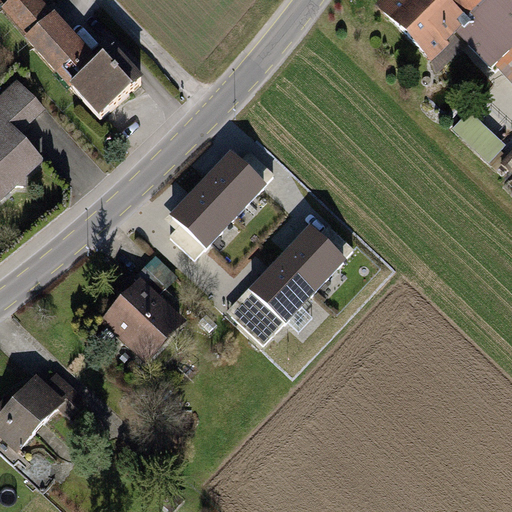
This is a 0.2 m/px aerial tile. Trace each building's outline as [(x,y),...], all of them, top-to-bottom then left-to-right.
[(40,0),(18,0),(1,13),(24,42),(54,16),(40,0)] [(511,0),(389,0),(377,12),(440,75),(466,52),(489,78),(511,55),(511,0)] [(54,16),(24,42),(96,125),(141,86),(111,52),(97,65),(54,16)] [(0,205),(43,168),(19,141),(47,116),(19,84),(0,99),(0,205)] [(494,165),(509,148),(475,118),(460,135),(494,165)] [(172,219),(210,255),(270,193),(232,157),(172,219)] [(251,295),(288,331),(348,269),(311,233),(251,295)] [(146,285),(105,323),(144,366),(186,328),(146,285)] [(38,382),(0,418),(0,436),(19,456),(60,417),(69,427),(89,407),(60,377),(46,390),(38,382)]
